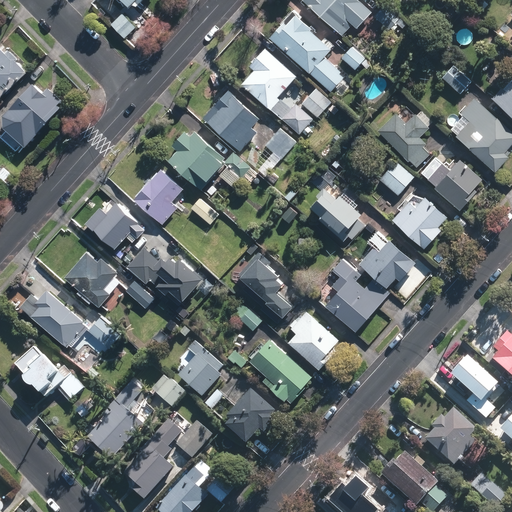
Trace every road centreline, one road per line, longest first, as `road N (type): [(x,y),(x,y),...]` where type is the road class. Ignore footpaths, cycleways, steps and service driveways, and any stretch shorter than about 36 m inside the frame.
road 1 (residential): [(511,234),(261,511)]
road 2 (residential): [(139,93),(0,250)]
road 3 (residential): [(139,93),(47,0)]
road 4 (residential): [(0,416),(84,511)]
road 5 (residential): [(223,0),(139,93)]
